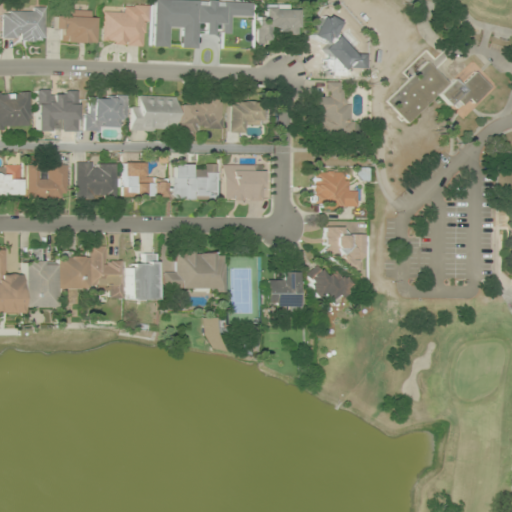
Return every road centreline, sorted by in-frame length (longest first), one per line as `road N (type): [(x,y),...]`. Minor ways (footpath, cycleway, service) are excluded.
road 1 (residential): [(0,67),(286,76),(281,222)]
road 2 (residential): [(281,222),(0,220)]
